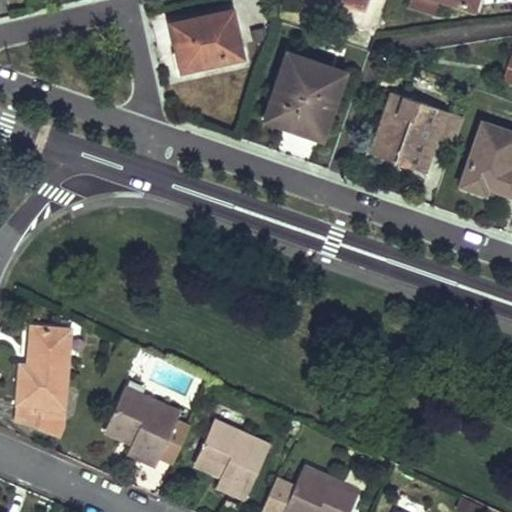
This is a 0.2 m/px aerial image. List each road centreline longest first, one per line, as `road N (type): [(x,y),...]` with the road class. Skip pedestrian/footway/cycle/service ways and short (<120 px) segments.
road 1 (tertiary): [(149,175),(511,303)]
road 2 (residential): [(511,253),(166,137)]
road 3 (residential): [(166,137),(0,78)]
road 4 (residential): [(135,511),(0,451)]
road 5 (residential): [(137,0),(0,36)]
road 6 (residential): [(166,137),(138,0)]
road 7 (residential): [(0,251),(37,200),(92,157)]
